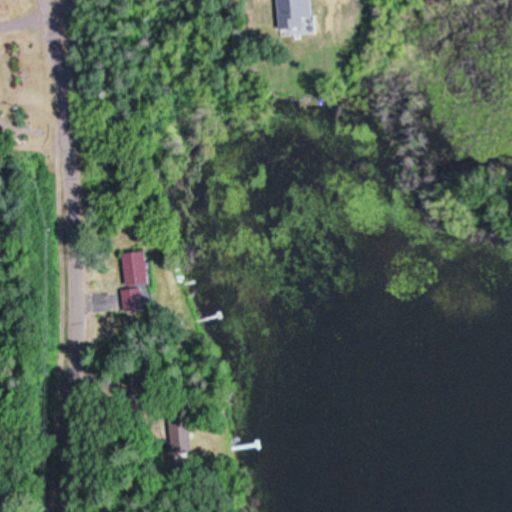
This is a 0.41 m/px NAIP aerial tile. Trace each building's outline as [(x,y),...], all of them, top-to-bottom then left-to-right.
[(150,280),(131,283),(128,283),(125,251),(146,248),(148,260),(150,280)] [(123,288),(131,287),(143,285),(145,306),(145,307),(126,309),(123,288)] [(132,343),(140,343),(141,357),(132,358),(132,343)] [(133,390),(129,370),(147,367),(151,387),(133,390)] [(170,418),(191,416),(193,449),(173,451),(170,418)]
